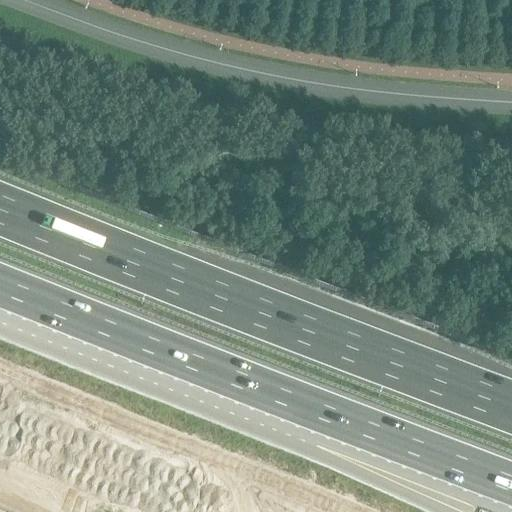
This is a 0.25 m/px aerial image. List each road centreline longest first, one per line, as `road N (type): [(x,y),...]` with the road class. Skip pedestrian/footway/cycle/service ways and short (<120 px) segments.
road 1 (motorway): [(511,425),(0,229)]
road 2 (motorway): [(491,491),(0,287)]
road 3 (tertiary): [(511,100),(340,88),(204,64),(18,0)]
road 4 (motorway): [(8,407),(187,412),(491,491)]
road 5 (motorway): [(8,407),(279,511)]
